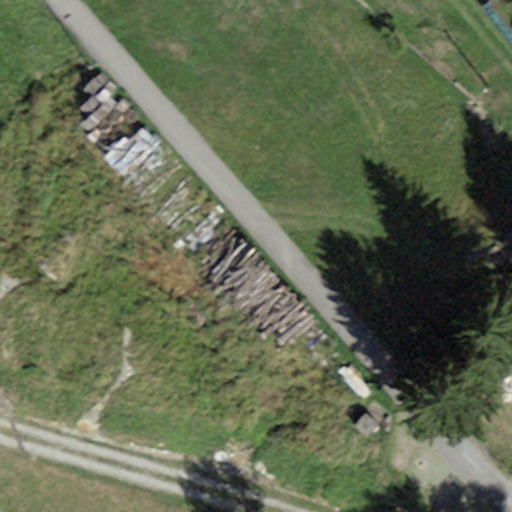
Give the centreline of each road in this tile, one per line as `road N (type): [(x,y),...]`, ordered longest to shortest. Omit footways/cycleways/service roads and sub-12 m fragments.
road 1 (residential): [(511,505),(349,342),(45,0)]
road 2 (track): [(234,511),(0,427)]
